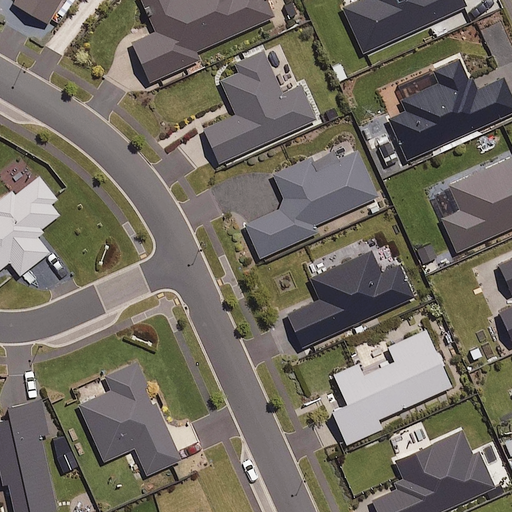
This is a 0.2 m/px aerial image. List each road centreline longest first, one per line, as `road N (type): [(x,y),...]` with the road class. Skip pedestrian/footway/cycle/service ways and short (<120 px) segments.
road 1 (residential): [(299,511),(184,259)]
road 2 (residential): [(184,259),(155,205),(102,144),(0,76)]
road 3 (residential): [(184,259),(55,319),(0,327)]
